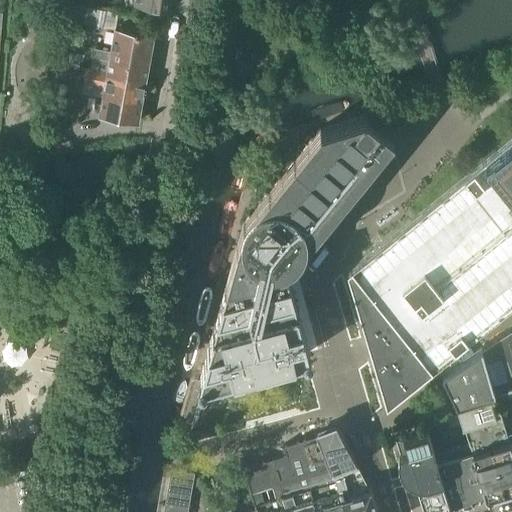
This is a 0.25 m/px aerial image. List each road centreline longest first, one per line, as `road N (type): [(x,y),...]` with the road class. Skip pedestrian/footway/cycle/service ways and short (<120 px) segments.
road 1 (residential): [(61,511),(125,260),(159,167),(186,0)]
road 2 (unclassified): [(388,511),(319,273),(449,135)]
